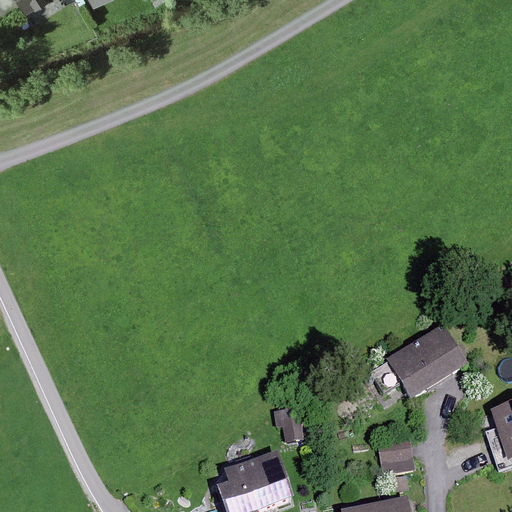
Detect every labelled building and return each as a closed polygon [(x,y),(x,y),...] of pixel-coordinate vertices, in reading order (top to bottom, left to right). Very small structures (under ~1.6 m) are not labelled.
[(21,0),(26,10),(44,0),(91,0),(94,4),(100,0),(21,0)] [(390,367),(411,407),(468,376),(446,336),(390,367)] [(511,415),(492,422),(508,470),(511,469),(511,415)] [(411,443),(379,447),(383,475),(415,471),(413,455),(411,443)] [(229,492),(217,497),(222,511),(289,511),(298,509),(279,459),(224,479),(229,492)]
